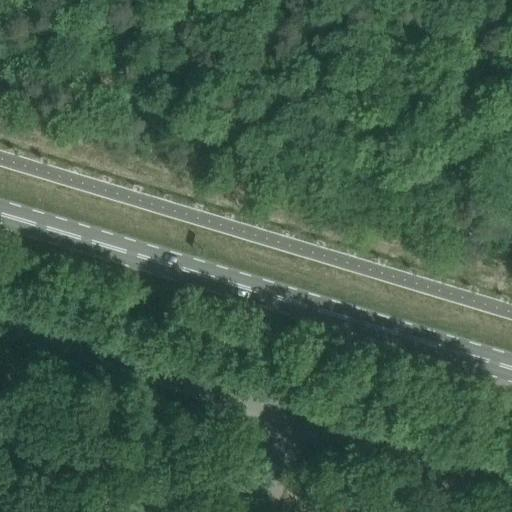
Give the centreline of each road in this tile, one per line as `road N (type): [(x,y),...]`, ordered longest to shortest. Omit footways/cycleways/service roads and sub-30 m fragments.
road 1 (primary): [(511,370),(0,215)]
road 2 (unclassified): [(0,333),(511,483)]
